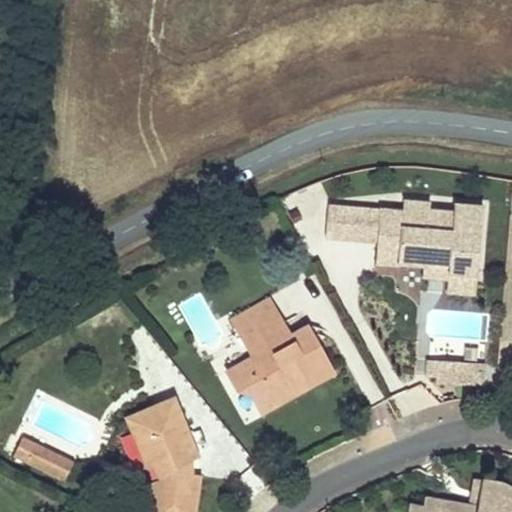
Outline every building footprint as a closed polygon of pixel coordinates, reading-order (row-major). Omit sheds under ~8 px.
[(478,271),(484,200),(456,198),(453,217),(429,215),(429,218),(402,216),(380,214),(380,217),(377,247),(377,255),(402,257),(401,271),(425,273),(426,258),(451,260),(451,269),(478,271)] [(429,215),(430,207),(403,205),(402,216),(429,218),(429,215)] [(362,216),(328,213),(326,243),(360,246),(362,216)] [(380,217),(362,216),(360,246),(377,247),(380,217)] [(401,271),(402,257),(377,255),(376,271),(400,273),(401,271)] [(477,289),(478,271),(451,269),(449,287),(477,289)] [(269,295),(234,315),(247,339),(282,318),(269,295)] [(288,331),(282,318),(247,339),(254,350),(288,331)] [(329,361),(306,320),(288,331),(254,350),(227,366),(238,385),(247,379),(258,400),(329,361)] [(350,363),(369,400),(384,392),(365,355),(350,363)] [(329,361),(258,400),(261,407),(332,367),(329,361)] [(483,365),(429,361),(427,376),(437,377),(437,384),(462,386),(462,384),(482,385),(483,365)] [(194,477),(193,461),(201,458),(177,399),(126,419),(147,470),(155,467),(161,482),(153,484),(148,511),(198,511),(203,479),(194,477)] [(15,457),(64,481),(73,463),(24,439),(15,457)] [(484,474),(477,472),(471,504),(478,506),(484,474)] [(498,477),(484,474),(478,506),(471,504),(426,496),(424,506),(410,502),(408,511),(511,511),(511,483),(498,477)]
